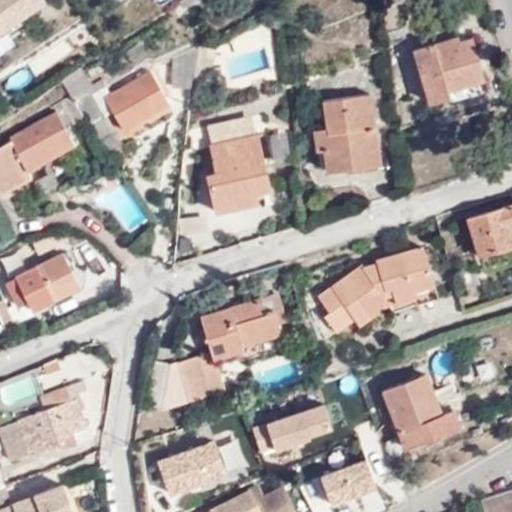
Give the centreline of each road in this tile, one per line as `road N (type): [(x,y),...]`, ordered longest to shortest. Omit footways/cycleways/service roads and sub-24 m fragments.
road 1 (residential): [(131,310),(229,265),(511,179)]
road 2 (residential): [(122,511),(116,467),(131,310)]
road 3 (residential): [(0,366),(131,310)]
